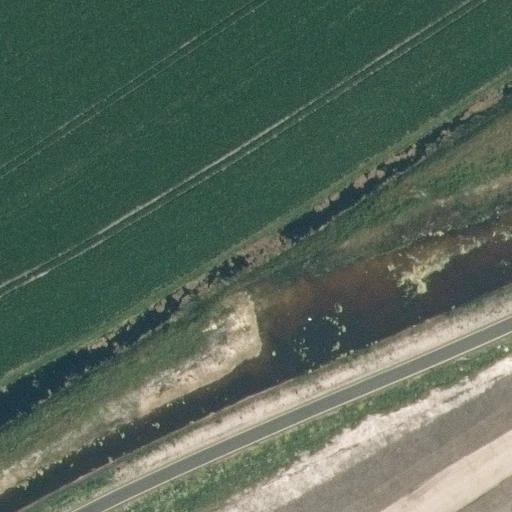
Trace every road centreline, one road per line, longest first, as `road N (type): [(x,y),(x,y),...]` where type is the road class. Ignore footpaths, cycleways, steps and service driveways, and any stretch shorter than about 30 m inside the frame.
road 1 (trunk): [(511,321),(88,511)]
road 2 (trunk): [(399,511),(511,442)]
